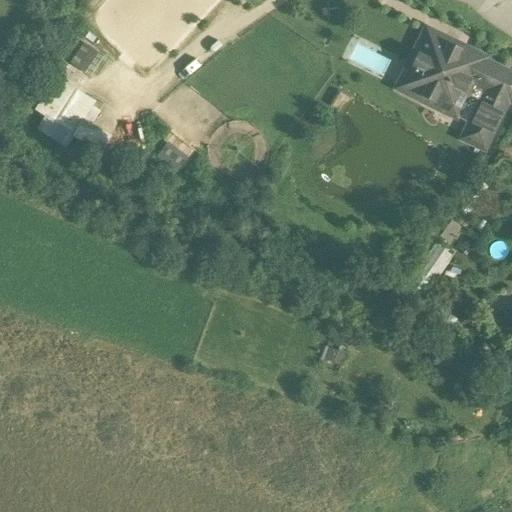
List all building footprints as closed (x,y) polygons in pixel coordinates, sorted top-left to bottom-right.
[(484,60),(427,32),(411,65),(412,68),(414,69),(403,92),(438,109),(441,102),(459,111),(472,85),(487,92),(509,103),(511,104),(511,76),(484,62),(484,60)] [(72,65),(88,74),(100,55),(84,45),(72,65)] [(84,119),(95,102),(53,77),(34,107),(48,116),(76,133),(84,119)] [(509,103),(487,92),(463,141),(485,152),(509,103)] [(73,138),(76,133),(49,117),(39,131),(67,148),(73,138)] [(114,136),(84,119),(76,133),(73,138),(105,153),(114,136)]
